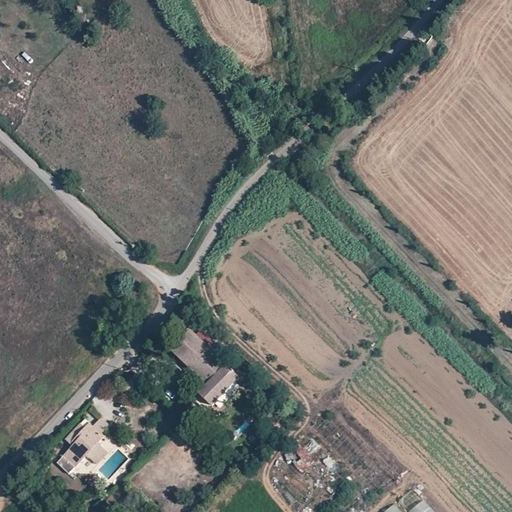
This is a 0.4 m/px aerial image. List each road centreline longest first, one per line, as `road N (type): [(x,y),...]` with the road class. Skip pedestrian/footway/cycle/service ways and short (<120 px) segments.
road 1 (unclassified): [(175,295),(244,191),(392,54),(438,0)]
road 2 (unclassified): [(0,484),(175,295)]
road 3 (unclassified): [(0,134),(175,295)]
